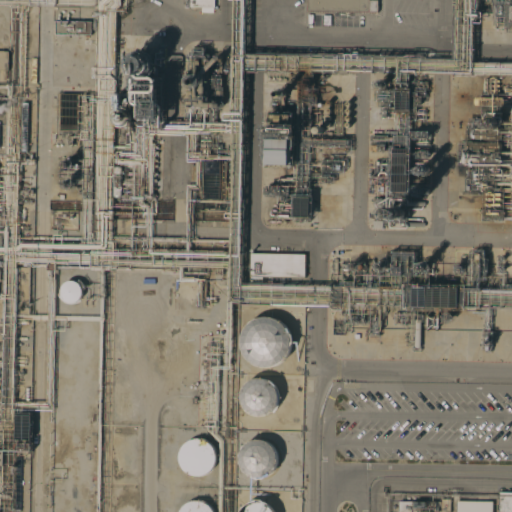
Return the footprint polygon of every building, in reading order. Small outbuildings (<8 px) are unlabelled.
[(189,0),(214,0),(214,7),(212,7),(212,12),(201,12),(201,6),(189,6),(189,0)] [(377,0),(377,12),(307,11),(307,0),(377,0)] [(91,21),(91,35),(55,34),(55,20),(91,21)] [(0,51),(8,51),(7,70),(0,70),(0,51)] [(187,58),(190,58),(190,56),(193,56),(193,54),(205,54),(205,59),(210,59),(209,104),(187,104),(187,58)] [(145,72),(143,72),(140,71),(137,69),(136,66),(135,64),(137,59),(140,57),(143,56),(145,56),(148,58),(150,60),(151,63),(151,66),(150,69),(147,71),(145,72)] [(410,110),(396,110),(396,91),(411,91),(410,110)] [(76,94),(59,95),(60,125),(77,125),(76,94)] [(505,99),(505,101),(505,103),(503,105),(477,105),(476,105),(474,102),(474,99),(476,97),(503,97),(505,99)] [(123,111),(126,112),(129,114),(130,118),(129,122),(127,124),(123,126),(120,125),(117,124),(116,122),(114,118),(114,115),(116,111),(120,110),(123,111)] [(472,139),(471,138),(470,136),(470,133),(470,131),(471,129),(499,130),(500,131),(502,134),(501,137),(500,139),(472,139)] [(291,139),(291,165),(268,164),(269,139),(291,139)] [(464,150),(464,147),(464,144),(466,142),(500,142),(501,143),(502,145),(502,147),(501,152),(503,154),(503,158),(503,160),(501,163),(499,164),(467,164),(465,164),(463,162),(463,160),(463,158),(464,155),(466,153),(464,150)] [(408,192),(393,192),(394,148),(408,149),(408,192)] [(203,160),(222,161),(221,198),(202,198),(203,160)] [(119,165),(121,166),(122,168),(121,196),(120,198),(117,198),(115,198),(113,196),(113,167),(116,165),(119,165)] [(310,197),(310,217),(295,217),(295,197),(310,197)] [(415,252),(415,276),(392,276),(392,252),(415,252)] [(305,254),(304,278),(249,276),(250,253),(305,254)] [(473,261),(475,261),(476,253),(482,253),(481,280),(473,280),(473,261)] [(29,313),(3,313),(3,319),(0,318),(0,262),(4,262),(4,267),(29,267),(29,313)] [(66,282),(71,281),(74,281),(78,283),(80,286),(81,288),(82,291),(82,295),(80,298),(78,300),(75,302),(72,302),(68,302),(65,300),(63,299),(61,295),(61,292),(61,288),(63,285),(66,282)] [(413,307),(413,284),(458,285),(458,308),(413,307)] [(268,369),(263,368),(255,365),(248,360),(244,352),(242,343),(244,335),(245,331),(251,324),(259,319),(267,318),(272,318),(280,321),(287,327),(291,334),(293,343),(292,352),(287,359),(284,363),(277,367),(268,369)] [(262,416),(259,416),(252,414),(247,411),(244,405),(242,399),(243,392),(246,386),(248,384),(253,380),(260,379),(263,379),(269,381),(274,385),(278,390),(279,397),(279,403),(276,409),(271,413),(265,416),(262,416)] [(16,415),(31,415),(31,440),(15,440),(16,415)] [(198,476),(194,476),(188,474),(184,470),(181,464),(180,458),(180,455),(182,449),(184,446),(189,442),(195,440),(201,440),(207,442),(212,446),(214,449),(216,455),(216,462),(213,467),(209,472),(204,475),(198,476)] [(250,476),(244,470),(241,466),(240,461),(240,455),(242,450),(247,443),(254,440),(262,440),(270,443),(275,450),(277,458),(277,462),(276,467),(271,473),(266,477),(263,479),(257,479),(250,476)] [(498,511),(499,492),(511,492),(511,511),(498,511)] [(450,511),(441,511),(441,499),(450,499),(450,511)] [(179,511),(181,508),(186,504),(192,501),(198,500),(202,501),(208,503),(212,508),(214,511),(179,511)] [(241,511),(242,510),(246,506),(251,502),(256,500),(263,500),(271,508),(274,511),(241,511)] [(436,502),(436,511),(438,511),(399,511),(399,501),(436,502)] [(492,501),(492,511),(456,511),(457,501),(492,501)]
